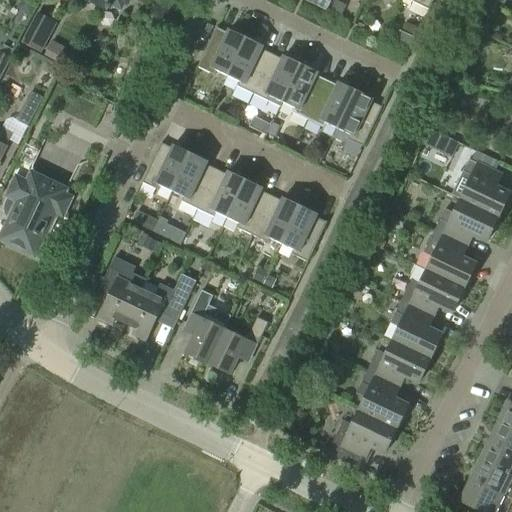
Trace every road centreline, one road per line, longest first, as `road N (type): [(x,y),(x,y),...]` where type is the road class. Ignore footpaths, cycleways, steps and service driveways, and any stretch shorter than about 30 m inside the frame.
road 1 (residential): [(41,350),(158,101)]
road 2 (residential): [(511,263),(398,511)]
road 3 (tertiary): [(257,467),(41,350)]
road 4 (residential): [(354,198),(158,101)]
road 5 (residential): [(411,79),(244,0)]
